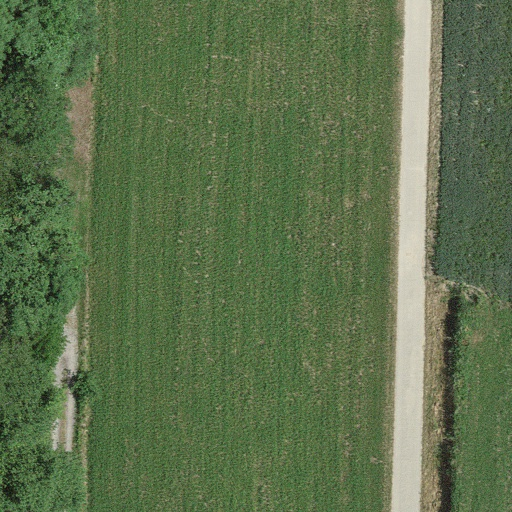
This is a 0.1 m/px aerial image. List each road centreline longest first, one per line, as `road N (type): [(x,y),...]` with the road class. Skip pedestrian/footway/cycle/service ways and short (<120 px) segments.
road 1 (track): [(401,511),(412,0)]
road 2 (track): [(53,511),(67,220)]
